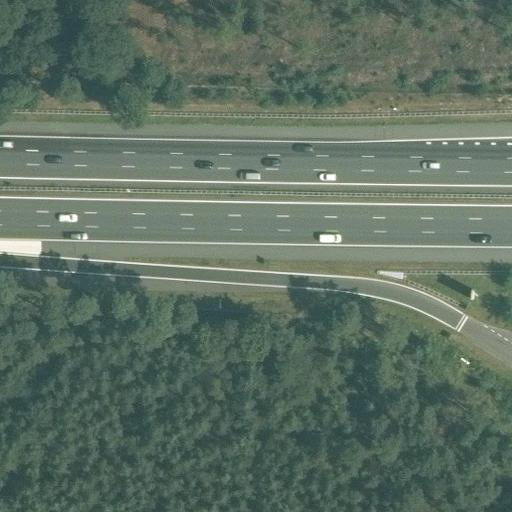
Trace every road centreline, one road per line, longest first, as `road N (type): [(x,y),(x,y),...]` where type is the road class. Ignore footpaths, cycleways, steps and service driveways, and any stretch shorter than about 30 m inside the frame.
road 1 (motorway): [(511,166),(0,158)]
road 2 (motorway): [(0,217),(511,225)]
road 3 (motorway): [(0,261),(198,275)]
